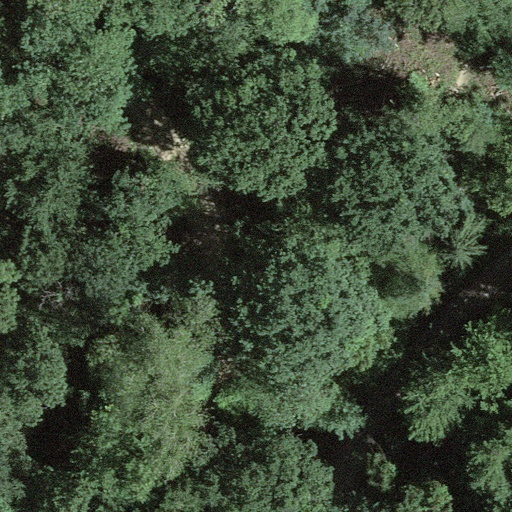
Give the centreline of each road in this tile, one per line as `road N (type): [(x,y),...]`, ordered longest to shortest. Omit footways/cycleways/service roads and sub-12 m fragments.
road 1 (track): [(63,0),(193,148),(221,229),(227,338),(175,511)]
road 2 (track): [(330,511),(358,435),(488,279),(511,264)]
